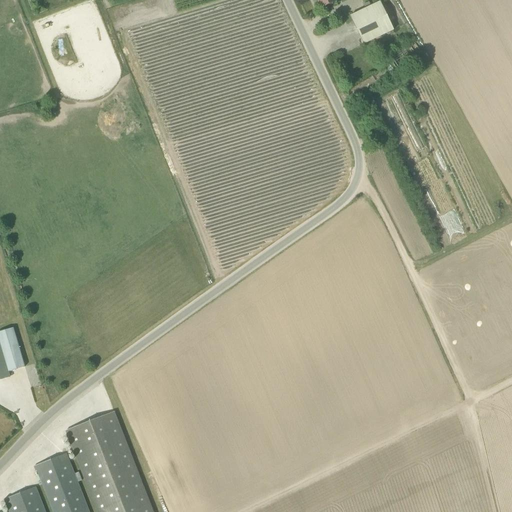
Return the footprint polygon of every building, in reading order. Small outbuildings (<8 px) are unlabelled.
[(380,2),(365,9),(350,16),(363,44),(394,30),(380,2)] [(413,41),(388,57),(397,71),(422,54),(413,41)] [(0,332),(0,342),(9,372),(25,367),(13,328),(0,332)] [(0,380),(9,378),(9,377),(10,377),(9,372),(7,372),(0,347),(0,380)] [(152,511),(114,412),(66,431),(97,511),(152,511)] [(88,511),(69,462),(66,454),(35,466),(53,511),(88,511)] [(9,511),(45,511),(35,487),(4,499),(9,511)]
